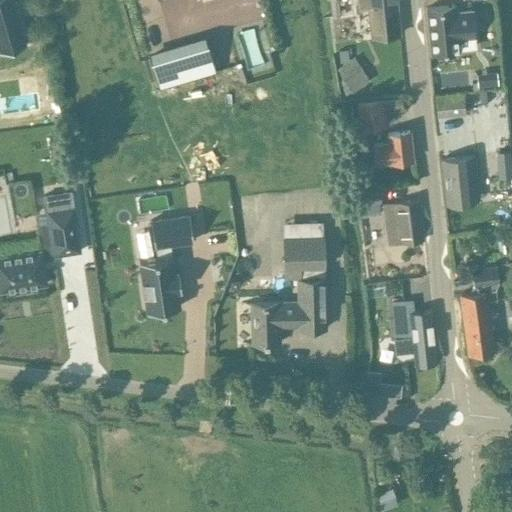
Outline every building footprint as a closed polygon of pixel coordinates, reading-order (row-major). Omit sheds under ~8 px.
[(0,0),(0,50),(27,42),(13,0),(0,0)] [(329,0),(332,16),(340,15),(337,0),(329,0)] [(396,0),(358,0),(359,6),(369,5),(372,36),(400,33),(396,0)] [(455,4),(427,7),(431,52),(459,50),(459,48),(475,46),(474,36),(471,10),(456,11),(455,4)] [(207,39),(150,56),(159,86),(216,69),(207,39)] [(463,91),(455,92),(434,95),(436,117),(497,111),(496,92),(464,96),(463,91)] [(402,96),(356,104),(359,128),(386,124),(385,111),(404,108),(402,96)] [(377,161),(412,157),(409,130),(388,133),(389,142),(375,143),(377,161)] [(472,156),(443,159),(449,203),(473,200),(472,193),(476,193),(472,156)] [(381,202),(379,186),(358,190),(361,215),(380,212),(379,202),(381,202)] [(71,193),(44,197),(46,210),(73,206),(71,193)] [(419,199),(383,203),(388,243),(423,239),(419,199)] [(46,210),(35,212),(44,259),(54,258),(53,254),(80,250),(73,206),(46,210)] [(156,258),(139,261),(147,311),(180,306),(177,289),(181,288),(178,270),(174,270),(170,244),(193,240),(189,214),(150,220),(156,258)] [(299,301),(251,302),(252,343),(279,342),(279,317),(299,317),(299,328),(319,327),(326,321),(324,265),(324,234),(283,236),(283,277),(298,277),(299,301)] [(0,290),(46,283),(40,249),(0,255),(0,290)] [(471,292),(460,294),(469,353),(494,349),(487,300),(497,299),(495,289),(499,282),(497,264),(471,267),(473,285),(471,292)] [(396,352),(414,351),(415,363),(436,361),(430,309),(414,311),(414,298),(390,301),(396,352)]
